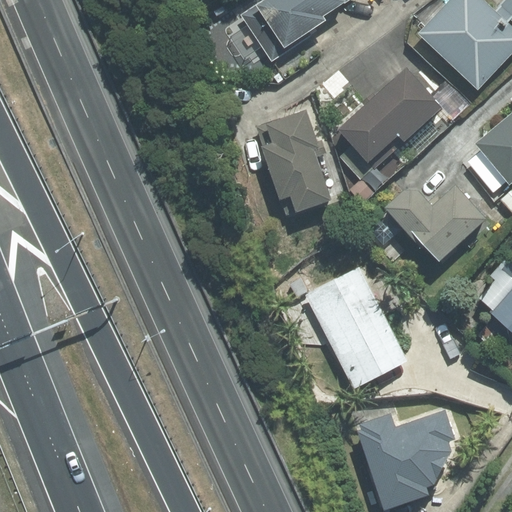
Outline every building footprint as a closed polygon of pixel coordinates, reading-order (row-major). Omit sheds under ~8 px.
[(349,0),(262,0),(257,3),(241,16),(276,59),(326,23),(325,16),(349,0)] [(511,57),(511,28),(481,0),(446,0),(416,33),(480,92),(511,57)] [(444,106),(405,67),(340,131),(368,160),(398,130),(408,141),(444,106)] [(336,203),(311,111),(258,127),(281,202),(293,199),(298,215),(336,203)] [(511,185),(511,112),(475,144),(511,186),(511,185)] [(435,209),(411,187),(388,210),(441,262),(487,215),(457,186),(435,209)] [(511,258),(474,295),(511,333),(511,258)] [(364,266),(306,294),(351,389),(409,361),(364,266)] [(394,411),(357,423),(384,510),(431,495),(428,486),(438,482),(432,462),(455,454),(451,443),(458,441),(449,412),(399,428),(394,411)]
